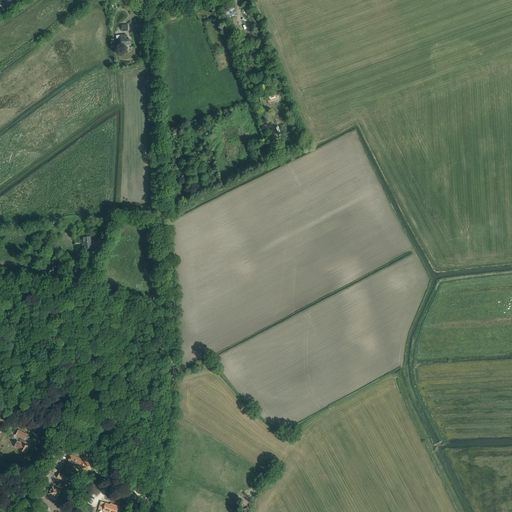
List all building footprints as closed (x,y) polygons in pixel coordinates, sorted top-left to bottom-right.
[(127,35),(121,35),(116,36),(116,39),(121,39),(121,46),(131,45),(131,40),(127,40),(127,35)] [(90,236),(83,237),(84,245),(82,245),(82,246),(83,246),(83,247),(82,247),(82,250),(84,250),(84,253),(92,252),(90,236)] [(21,438),(19,442),(17,441),(14,446),(20,449),(19,450),(25,453),(28,446),(24,444),(25,440),(25,439),(27,435),(18,430),(16,435),(21,438)] [(72,454),(68,461),(87,471),(91,464),(72,454)] [(68,483),(71,478),(60,473),(57,478),(68,483)] [(52,487),(49,493),(57,498),(60,491),(52,487)] [(104,508),(103,510),(108,511),(109,511),(111,509),(117,511),(119,506),(112,504),(112,505),(102,502),(100,507),(104,508)]
